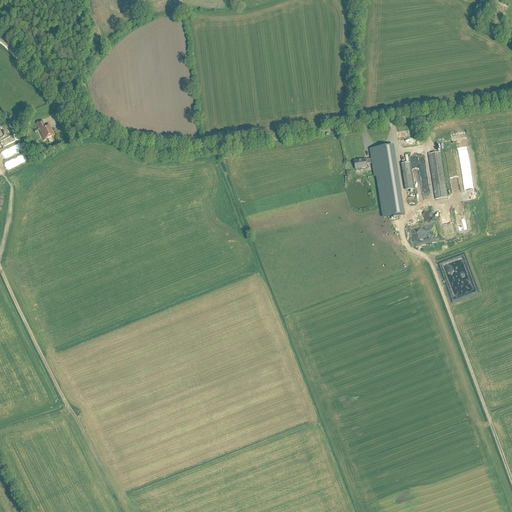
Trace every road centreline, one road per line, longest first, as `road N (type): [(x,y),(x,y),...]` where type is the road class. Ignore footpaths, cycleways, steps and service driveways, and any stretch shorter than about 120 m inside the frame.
road 1 (unclassified): [(0,40),(97,126),(162,154),(511,101)]
road 2 (track): [(511,481),(432,267),(406,245),(392,121)]
road 3 (track): [(0,263),(122,511)]
